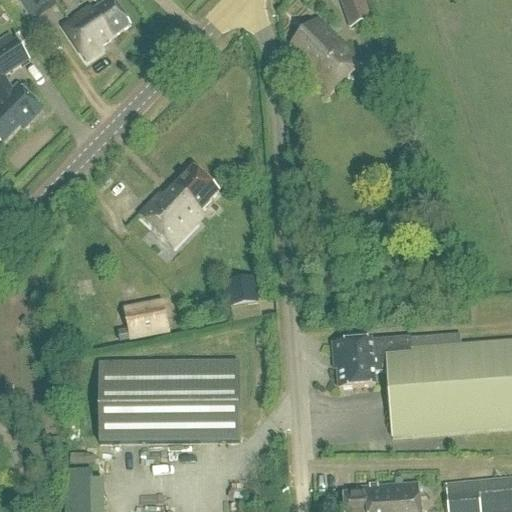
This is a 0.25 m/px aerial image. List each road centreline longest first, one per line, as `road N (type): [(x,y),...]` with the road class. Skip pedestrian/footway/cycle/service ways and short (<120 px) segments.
road 1 (residential): [(304,511),(270,48),(245,0)]
road 2 (tertiary): [(0,244),(240,0)]
